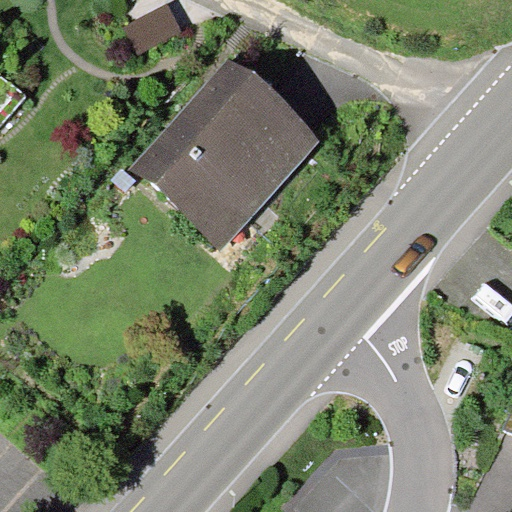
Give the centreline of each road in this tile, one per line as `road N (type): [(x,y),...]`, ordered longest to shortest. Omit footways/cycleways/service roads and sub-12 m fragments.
road 1 (tertiary): [(358,299),(163,511)]
road 2 (residential): [(254,0),(506,124)]
road 3 (tertiary): [(506,124),(358,299)]
road 4 (residential): [(418,511),(424,425),(358,299)]
